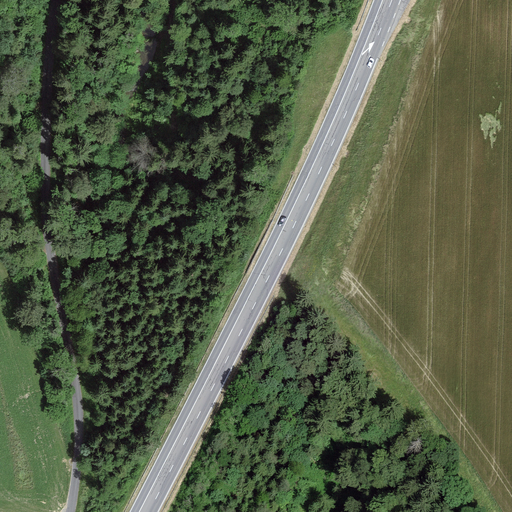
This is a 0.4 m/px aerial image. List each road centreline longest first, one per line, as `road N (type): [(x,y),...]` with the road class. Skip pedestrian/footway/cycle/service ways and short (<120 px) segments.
road 1 (primary): [(387,0),(304,195),(144,511)]
road 2 (unclassified): [(55,0),(45,194),(76,391),(70,511)]
